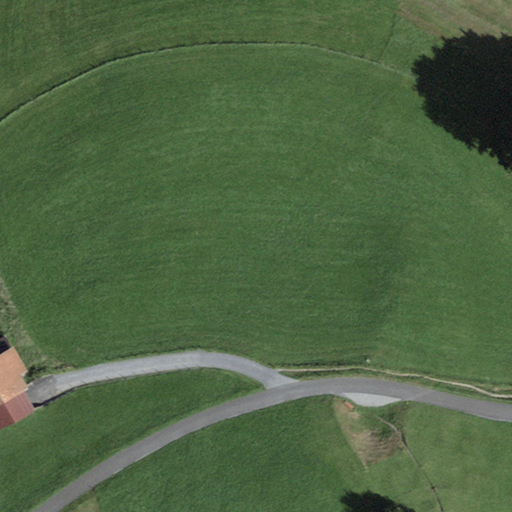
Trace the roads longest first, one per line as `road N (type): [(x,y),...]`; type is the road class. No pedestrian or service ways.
road 1 (track): [(38,511),(189,423),(307,388),(388,388),(511,412)]
road 2 (track): [(43,394),(124,368),(204,359),(264,371),(298,390)]
